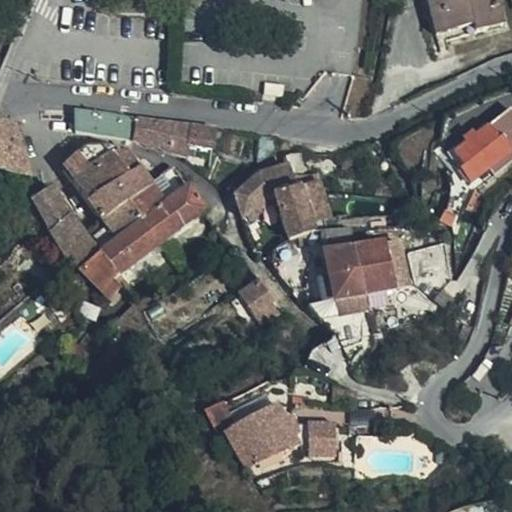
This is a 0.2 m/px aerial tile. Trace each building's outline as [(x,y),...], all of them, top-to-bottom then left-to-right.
[(424,0),(433,37),(468,27),(471,34),(501,25),(494,0),(424,0)] [(132,130),(133,111),(109,107),(70,102),(69,121),(132,130)] [(211,123),(212,119),(133,111),(132,130),(141,135),(184,148),(186,136),(210,137),(211,130),(214,130),(215,124),(211,123)] [(0,160),(26,168),(12,116),(0,112),(0,160)] [(467,179),(511,148),(501,135),(496,138),(489,126),(455,149),(463,163),(458,167),(467,179)] [(67,173),(109,140),(97,139),(83,140),(81,139),(59,163),(67,173)] [(132,156),(123,144),(115,141),(109,140),(67,173),(81,193),(105,175),(132,156)] [(117,196),(150,173),(136,153),(132,156),(105,175),(117,196)] [(104,294),(106,297),(127,281),(118,270),(171,228),(202,204),(173,161),(169,159),(150,173),(117,196),(95,212),(114,237),(80,267),(82,269),(80,272),(104,294)] [(256,170),(270,191),(282,187),(292,184),(307,178),(315,174),(312,168),(290,174),(285,160),(256,170)] [(232,193),(241,208),(270,191),(256,170),(232,193)] [(270,191),(284,232),(296,229),(308,227),(318,226),(333,226),(322,188),(318,172),(315,174),(307,178),(292,184),(282,187),(270,191)] [(95,212),(117,196),(105,175),(81,193),(95,212)] [(27,193),(56,242),(82,222),(51,178),(32,190),(27,193)] [(22,225),(25,222),(33,214),(15,195),(4,205),(22,225)] [(56,242),(80,267),(114,237),(95,212),(82,222),(56,242)] [(377,235),(382,236),(390,234),(388,222),(375,224),(377,235)] [(406,233),(390,234),(382,236),(385,242),(390,288),(411,282),(406,233)] [(384,290),(390,288),(385,242),(370,242),(352,245),(361,292),(384,290)] [(332,308),(364,304),(361,292),(352,245),(313,249),(318,284),(327,283),(330,296),(332,308)] [(272,295),(256,273),(236,288),(252,309),(272,295)] [(321,297),(330,296),(327,283),(318,284),(321,297)] [(346,408),(345,394),(320,395),(321,409),(346,408)] [(232,426),(226,430),(248,466),(295,440),(288,427),(276,402),(232,426)] [(208,411),(221,433),(226,430),(232,426),(220,404),(208,411)] [(337,422),(338,412),(310,410),(310,421),(337,422)] [(304,425),(304,445),(304,451),(330,452),(330,425),(304,424),(304,425)] [(288,427),(295,440),(298,447),(304,445),(304,425),(288,427)]
